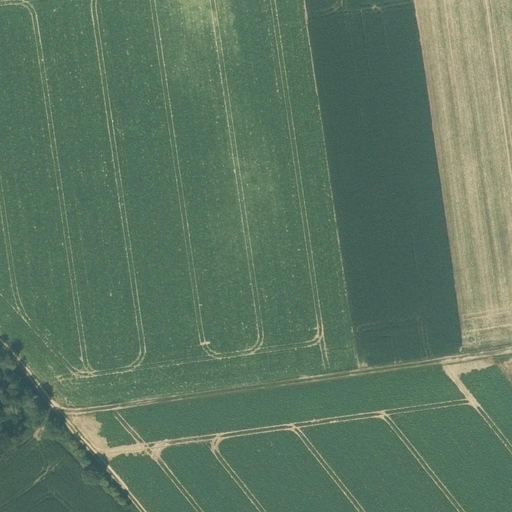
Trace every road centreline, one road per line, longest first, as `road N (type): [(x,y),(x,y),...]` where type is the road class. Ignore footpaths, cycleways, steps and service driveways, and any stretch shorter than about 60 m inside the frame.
road 1 (track): [(511,350),(56,416)]
road 2 (track): [(138,511),(0,340)]
